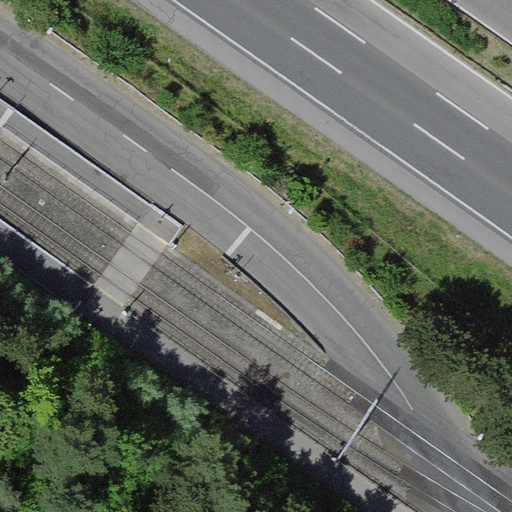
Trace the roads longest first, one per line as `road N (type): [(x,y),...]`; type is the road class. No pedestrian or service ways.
road 1 (unclassified): [(476,511),(403,392),(286,259),(0,49)]
road 2 (motorway): [(269,0),(511,170)]
